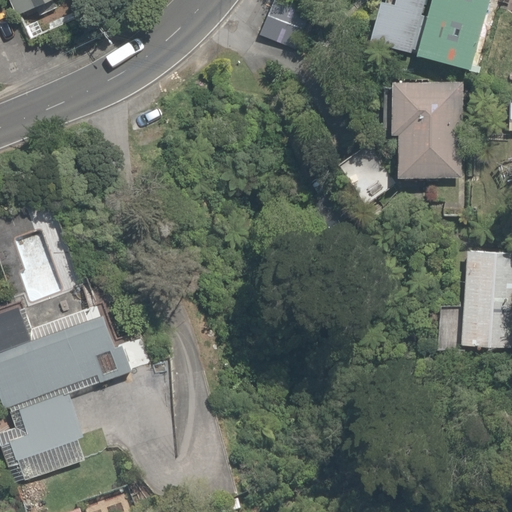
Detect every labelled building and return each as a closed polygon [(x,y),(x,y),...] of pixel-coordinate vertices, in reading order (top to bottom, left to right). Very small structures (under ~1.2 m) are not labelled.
[(39,0),(17,0),(22,8),(39,0)] [(456,64),(475,0),(386,0),(384,6),(367,1),(357,33),(456,64)] [(372,76),(370,125),(390,126),(388,173),(456,176),(457,150),(443,149),(446,100),(411,99),(412,78),(372,76)] [(505,289),(511,288),(511,241),(463,240),(458,347),(502,349),(505,289)] [(63,392),(121,374),(100,305),(25,328),(16,298),(0,302),(0,398),(14,394),(23,424),(2,430),(17,481),(84,460),(63,392)]
